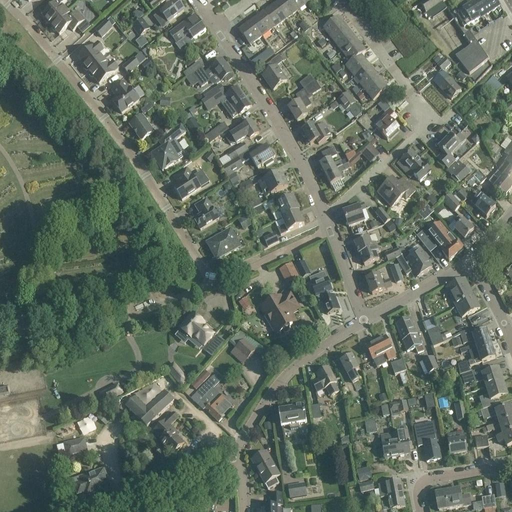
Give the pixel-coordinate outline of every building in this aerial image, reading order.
[(42,16),(45,20),(45,21),(45,23),(47,24),(49,25),(50,25),(51,26),(67,12),(61,6),(67,2),(65,0),(51,0),(48,3),(52,8),(42,16)] [(152,0),(154,3),(150,6),(153,11),(165,2),(163,0),(152,0)] [(282,0),(274,6),(285,22),(297,13),(287,0),(282,0)] [(287,0),(297,13),(309,5),(305,0),(287,0)] [(425,16),(444,5),(443,4),(447,2),(446,0),(427,0),(410,11),(417,21),(425,16)] [(462,9),(458,12),(464,23),(466,25),(467,26),(479,18),(480,19),(481,19),(497,8),(500,7),(495,0),(474,0),(469,3),(470,4),(462,9)] [(184,12),(177,1),(161,13),(169,24),(184,12)] [(469,75),(470,75),(476,82),(491,68),(488,63),(476,44),(470,34),(464,38),(447,11),(448,11),(444,5),(443,5),(425,16),(428,21),(432,19),(433,20),(457,57),(456,58),(469,75)] [(262,15),(273,30),(285,22),(274,6),(262,15)] [(67,12),(51,26),(52,27),(52,28),(52,30),(53,32),(55,32),(56,32),(59,36),(69,28),(73,32),(85,22),(77,14),(72,18),(67,12)] [(250,23),(261,39),(273,30),(262,15),(250,23)] [(206,32),(195,18),(183,26),(171,35),(177,44),(184,40),(184,41),(184,42),(188,48),(190,48),(195,45),(195,43),(194,41),(206,32)] [(333,42),(348,30),(339,19),(324,30),(333,42)] [(139,38),(150,30),(143,20),(132,28),(139,38)] [(106,22),(96,32),(102,38),(112,29),(106,22)] [(250,23),(239,31),(251,47),(261,39),(250,23)] [(341,53),(357,41),(348,30),(333,42),(341,53)] [(281,49),(286,46),(283,41),(278,45),(281,49)] [(350,64),(366,52),(357,41),(341,53),(350,64)] [(88,72),(89,73),(104,61),(99,55),(103,52),(98,44),(93,48),(79,59),(84,66),(84,68),(84,70),(85,71),(86,72),(88,72)] [(260,66),(267,61),(262,54),(256,59),(260,66)] [(263,70),(267,75),(264,77),(274,92),(287,83),(276,68),(284,63),(287,60),(284,55),(280,57),(279,56),(271,62),(272,62),(263,69),(263,70)] [(351,65),(347,68),(355,78),(369,67),(361,56),(350,64),(351,65)] [(133,59),(122,68),(128,76),(139,66),(133,59)] [(444,59),(437,66),(442,72),(450,65),(444,59)] [(149,60),(143,64),(147,71),(153,66),(149,60)] [(221,83),(223,81),(225,83),(228,83),(233,79),(233,76),(232,74),(222,60),(210,68),(211,69),(205,73),(211,81),(210,82),(212,85),(216,86),(221,82),(221,83)] [(104,61),(89,73),(90,73),(89,75),(89,77),(90,78),(92,79),(94,78),(99,85),(114,74),(118,70),(113,63),(108,67),(104,61)] [(341,70),(338,66),(333,70),(336,75),(341,70)] [(369,67),(355,78),(364,90),(378,78),(369,67)] [(201,88),(210,82),(211,81),(205,73),(201,68),(192,75),(201,88)] [(189,69),(183,73),(187,79),(192,75),(192,74),(189,70),(189,69)] [(299,85),(304,90),(314,82),(310,76),(299,85)] [(493,76),(483,85),(492,96),(503,88),(493,76)] [(378,78),(364,90),(373,101),(388,90),(378,78)] [(449,78),(439,88),(451,100),(455,96),(456,97),(458,95),(457,94),(461,90),(449,78)] [(315,81),(314,82),(304,90),(308,98),(312,96),(321,91),(315,81)] [(113,91),(119,98),(112,103),(122,115),(139,101),(130,89),(130,90),(124,82),(113,91)] [(225,92),(220,85),(215,89),(220,95),(225,92)] [(220,103),(232,121),(251,107),(238,89),(227,96),(225,92),(220,95),(216,98),(220,103)] [(360,93),(356,96),(361,102),(365,99),(360,93)] [(355,105),(348,94),(330,107),(333,112),(338,108),(342,113),(344,111),(345,112),(355,105)] [(170,108),(171,99),(161,98),(160,107),(170,108)] [(300,103),(289,109),(297,123),(308,117),(304,110),(311,106),(308,100),(307,99),(300,103)] [(151,103),(143,109),(146,114),(154,108),(151,103)] [(507,116),(511,111),(511,106),(510,104),(502,111),(507,116)] [(358,122),(368,133),(371,136),(372,134),(377,130),(388,142),(400,131),(393,123),(397,119),(390,112),(373,127),(364,116),(358,122)] [(154,133),(142,117),(130,126),(142,142),(154,133)] [(193,118),(186,124),(190,131),(198,125),(193,118)] [(224,123),(205,137),(208,144),(209,145),(229,131),(224,123)] [(236,146),(248,139),(250,141),(259,135),(251,123),(242,128),(226,138),(230,146),(235,145),(236,146)] [(303,133),(301,134),(304,138),(306,138),(308,140),(310,145),(311,146),(317,142),(319,146),(331,139),(331,138),(332,136),(329,131),(327,132),(325,127),(322,129),(318,123),(313,126),(303,132),(303,133)] [(163,148),(152,155),(163,172),(179,161),(183,158),(180,154),(182,153),(175,142),(177,141),(186,135),(181,128),(172,133),(159,142),(163,148)] [(370,138),(367,132),(362,135),(365,141),(370,138)] [(442,153),(437,159),(448,170),(455,163),(450,157),(460,147),(466,141),(459,134),(456,138),(451,134),(444,141),(446,143),(439,150),(442,153)] [(227,154),(231,162),(248,152),(244,144),(227,154)] [(504,178),(511,184),(511,144),(503,155),(508,160),(506,162),(498,172),(504,178)] [(370,145),(365,149),(375,160),(380,155),(370,145)] [(242,165),(251,159),(257,170),(265,165),(266,167),(274,163),(272,161),(274,160),(273,159),(275,157),(273,153),(270,154),(266,147),(251,157),(248,152),(231,162),(222,168),(223,170),(228,178),(244,169),(242,165)] [(323,171),(325,176),(336,170),(343,167),(340,163),(334,166),(331,160),(338,157),(334,149),(322,155),(326,163),(320,165),(321,166),(319,167),(321,171),(323,171)] [(349,164),(357,156),(354,152),(345,156),(349,164)] [(431,173),(424,166),(412,152),(401,162),(420,183),(431,173)] [(215,158),(209,153),(204,159),(210,164),(215,158)] [(470,175),(462,166),(458,162),(447,172),(451,176),(453,175),(460,183),(470,175)] [(343,167),(336,170),(325,176),(331,186),(332,186),(335,192),(344,188),(341,181),(344,180),(341,174),(350,170),(347,165),(343,167)] [(175,176),(181,185),(174,189),(182,202),(201,189),(193,177),(192,177),(187,169),(175,176)] [(471,176),(477,182),(480,186),(486,180),(478,171),(472,177),(471,176)] [(288,188),(282,173),(259,184),(263,193),(269,190),(271,196),(288,188)] [(477,182),(471,176),(470,176),(464,181),(470,188),(477,182)] [(489,183),(495,189),(494,190),(504,199),(511,189),(511,184),(504,178),(500,183),(493,178),(489,183)] [(409,198),(415,192),(404,180),(398,185),(392,179),(378,193),(392,208),(406,194),(409,198)] [(253,188),(250,181),(239,185),(242,193),(253,188)] [(229,183),(224,187),(227,192),(233,189),(229,183)] [(469,198),(462,191),(455,196),(462,204),(469,198)] [(453,214),(461,206),(450,194),(441,202),(442,202),(445,206),(453,214)] [(495,208),(490,204),(480,195),(471,204),(487,219),(496,209),(495,208)] [(432,196),(427,200),(432,207),(437,202),(432,196)] [(280,213),(283,220),(299,212),(299,213),(300,212),(293,198),(270,209),(273,216),(280,213)] [(212,209),(206,200),(195,207),(201,216),(194,220),(195,222),(194,225),(197,228),(199,229),(200,231),(225,216),(221,210),(215,214),(212,209)] [(433,210),(438,216),(444,210),(445,209),(440,204),(433,210)] [(265,212),(262,206),(252,210),(251,210),(254,217),(265,212)] [(344,215),(342,216),(343,220),(346,219),(349,228),(365,222),(361,212),(366,210),(364,206),(360,207),(343,213),(344,215)] [(375,214),(385,226),(391,221),(382,209),(375,214)] [(285,226),(278,229),(278,230),(281,236),(305,225),(299,213),(299,212),(283,220),(282,220),(285,226)] [(247,217),(238,222),(244,232),(252,227),(247,217)] [(453,233),(455,231),(465,241),(474,232),(459,217),(448,228),(453,233)] [(391,222),(385,226),(391,234),(397,229),(391,222)] [(446,254),(444,256),(449,263),(464,251),(458,244),(456,245),(446,233),(439,224),(429,233),(436,241),(435,242),(446,254)] [(233,252),(237,241),(231,231),(207,244),(214,257),(221,259),(233,252)] [(423,231),(417,237),(430,253),(437,248),(423,231)] [(260,242),(264,251),(279,244),(275,235),(260,242)] [(359,255),(360,255),(378,248),(376,244),(372,245),(369,238),(355,243),(359,255)] [(380,253),(378,248),(360,255),(365,267),(379,261),(376,254),(380,253)] [(403,248),(399,251),(402,257),(407,254),(403,248)] [(393,250),(384,254),(388,262),(400,257),(397,250),(393,252),(393,250)] [(419,278),(432,270),(421,252),(411,258),(408,253),(407,254),(402,257),(401,257),(396,259),(407,276),(415,271),(419,278)] [(295,267),(302,281),(311,276),(304,262),(295,267)] [(293,264),(281,270),(288,285),(300,279),(293,264)] [(404,282),(398,266),(390,269),(396,285),(404,282)] [(324,273),(310,279),(312,285),(311,285),(316,298),(317,297),(319,302),(322,301),(327,315),(340,310),(334,296),(332,296),(331,292),(333,291),(328,279),(326,279),(324,273)] [(378,276),(366,281),(372,295),(392,288),(390,280),(381,283),(378,276)] [(447,289),(456,308),(464,304),(461,299),(464,297),(463,295),(470,292),(464,280),(447,289)] [(479,310),(470,292),(463,295),(464,297),(461,299),(464,304),(456,308),(462,319),(479,310)] [(282,297),(261,310),(275,335),(282,331),(285,333),(287,333),(289,331),(290,330),(290,327),(292,326),(287,316),(298,310),(290,296),(283,300),(282,297)] [(244,298),(238,303),(244,310),(249,306),(244,298)] [(193,314),(180,329),(191,339),(193,337),(204,347),(214,336),(203,326),(205,324),(193,314)] [(418,354),(424,352),(410,319),(395,325),(407,353),(415,349),(418,354)] [(427,332),(431,342),(437,340),(435,336),(439,335),(437,329),(427,332)] [(471,330),(459,334),(463,345),(474,341),(477,350),(490,345),(486,332),(483,332),(473,336),(471,330)] [(435,336),(437,340),(431,342),(433,348),(443,344),(440,337),(439,335),(435,336)] [(386,337),(376,342),(383,356),(385,355),(388,361),(395,357),(386,337)] [(454,347),(461,344),(459,338),(451,340),(454,347)] [(231,353),(243,365),(256,351),(244,340),(231,353)] [(383,356),(376,342),(366,347),(373,361),(378,369),(381,367),(387,364),(383,356)] [(472,361),(469,362),(471,367),(479,365),(479,364),(482,363),(482,364),(495,359),(490,345),(477,350),(469,352),(472,361)] [(359,370),(352,357),(340,363),(347,376),(348,376),(352,384),(358,381),(354,372),(359,370)] [(434,358),(423,363),(429,376),(439,371),(434,358)] [(406,373),(402,361),(391,365),(395,377),(400,375),(404,388),(411,385),(406,373)] [(189,382),(174,363),(166,370),(181,389),(189,382)] [(470,373),(467,363),(458,365),(460,376),(470,373)] [(338,393),(334,384),(336,384),(328,369),(317,375),(319,380),(312,384),(317,393),(326,389),(330,397),(338,393)] [(470,373),(461,376),(463,384),(473,381),(473,383),(474,385),(484,382),(486,389),(503,383),(498,370),(493,372),(484,375),(483,369),(470,373)] [(198,378),(191,386),(196,390),(203,383),(210,376),(205,371),(198,378)] [(212,378),(191,400),(199,406),(202,409),(203,408),(219,423),(224,417),(223,416),(226,412),(220,406),(225,401),(214,390),(213,389),(222,380),(217,375),(212,378)] [(482,411),(491,408),(495,407),(493,401),(507,396),(503,383),(486,389),(488,396),(478,399),(482,411)] [(119,384),(99,394),(105,405),(124,395),(119,384)] [(7,389),(0,390),(0,398),(9,397),(7,389)] [(165,392),(147,409),(136,398),(126,408),(146,429),(174,402),(165,392)] [(387,394),(379,397),(381,404),(389,401),(387,394)] [(440,410),(449,408),(447,398),(438,400),(440,410)] [(415,400),(408,402),(409,409),(417,408),(415,400)] [(406,402),(390,405),(391,411),(398,410),(399,414),(408,412),(406,402)] [(468,420),(465,403),(454,405),(457,422),(468,420)] [(322,420),(319,406),(310,408),(313,422),(322,420)] [(304,407),(286,410),(291,431),(299,430),(298,425),(307,424),(304,407)] [(381,408),(382,411),(383,418),(390,417),(388,407),(381,408)] [(482,411),(480,412),(483,421),(496,417),(499,424),(499,425),(511,420),(511,412),(510,407),(495,412),(492,413),(491,408),(482,411)] [(286,410),(279,411),(281,428),(289,427),(290,427),(286,410)] [(102,412),(97,418),(106,425),(110,419),(102,412)] [(165,421),(165,422),(154,433),(161,441),(160,443),(173,456),(184,445),(177,438),(179,436),(171,427),(179,419),(173,413),(165,421)] [(273,431),(271,416),(268,417),(268,423),(264,424),(265,432),(273,431)] [(377,434),(375,420),(365,422),(367,435),(377,434)] [(499,424),(486,428),(486,429),(488,433),(493,431),(493,433),(501,430),(503,436),(511,433),(511,420),(499,425),(499,424)] [(84,437),(99,431),(96,423),(81,429),(84,437)] [(434,423),(414,427),(418,448),(423,447),(427,463),(441,460),(434,423)] [(395,443),(398,458),(410,456),(407,433),(394,435),(395,443)] [(448,443),(449,443),(451,457),(467,454),(465,440),(464,440),(463,433),(456,434),(447,435),(448,443)] [(511,446),(511,433),(503,436),(496,438),(498,445),(505,443),(507,448),(511,446)] [(385,460),(398,458),(395,443),(394,435),(382,437),(385,460)] [(67,457),(87,453),(84,439),(64,444),(67,457)] [(360,443),(353,445),(354,453),(362,451),(360,443)] [(251,461),(259,476),(274,467),(266,452),(251,461)] [(280,477),(274,467),(259,476),(267,491),(279,484),(276,479),(280,477)] [(369,468),(356,472),(359,483),(371,480),(369,468)] [(87,474),(72,480),(78,495),(84,493),(86,497),(87,497),(95,494),(101,492),(100,492),(109,488),(109,489),(110,488),(102,469),(87,474)] [(359,486),(361,494),(374,491),(372,482),(359,486)] [(388,498),(403,495),(400,482),(378,486),(381,499),(388,498)] [(304,485),(288,487),(290,500),(306,498),(304,485)] [(503,485),(495,486),(496,499),(505,498),(503,485)] [(445,493),(448,510),(463,508),(471,507),(469,495),(461,497),(459,491),(445,493)] [(438,511),(440,511),(448,510),(445,493),(436,495),(438,511)] [(389,503),(381,504),(382,511),(384,511),(387,511),(405,508),(403,495),(388,498),(389,503)] [(482,499),(483,510),(496,508),(494,497),(482,499)] [(261,511),(277,511),(277,507),(283,507),(283,501),(271,501),(270,501),(270,507),(262,507),(261,511)]
